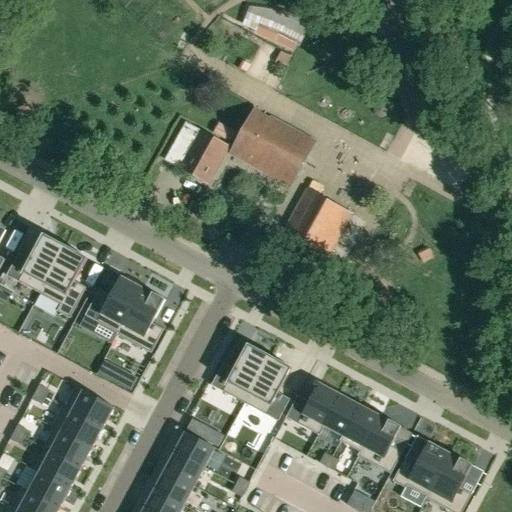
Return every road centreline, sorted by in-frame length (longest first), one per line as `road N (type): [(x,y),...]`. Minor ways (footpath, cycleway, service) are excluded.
road 1 (residential): [(511,432),(235,282)]
road 2 (residential): [(235,282),(0,154)]
road 3 (residential): [(235,282),(109,511)]
